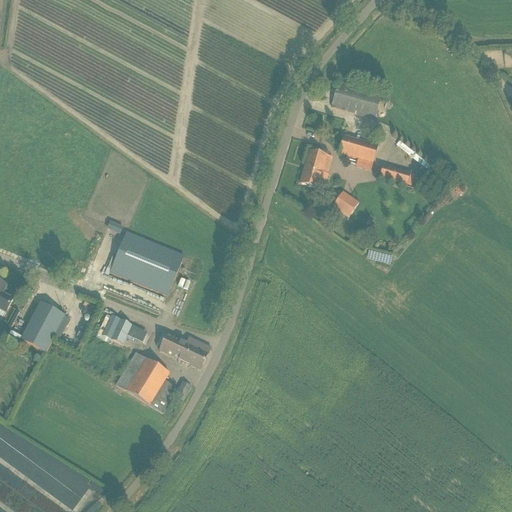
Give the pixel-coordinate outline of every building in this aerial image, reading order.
[(381,96),(347,86),(338,84),(331,108),(341,111),(374,120),(381,96)] [(373,165),(378,147),(344,137),(338,155),(373,165)] [(327,175),(332,159),(327,158),(309,152),(300,185),(309,188),(317,190),(317,189),(324,191),(328,176),(327,175)] [(410,175),(383,167),(379,179),(406,187),(407,186),(413,188),(417,177),(410,175)] [(342,193),(331,209),(348,220),(359,204),(342,193)] [(110,222),(107,229),(120,235),(121,232),(123,227),(110,222)] [(168,297),(184,257),(126,234),(110,274),(168,297)] [(371,261),(394,266),(395,259),(372,254),(371,261)] [(0,310),(6,313),(8,309),(13,300),(0,292),(0,291),(3,285),(0,283),(0,310)] [(45,355),(60,327),(65,318),(40,305),(35,313),(20,341),(45,355)] [(111,317),(101,337),(110,341),(122,347),(131,327),(120,321),(111,317)] [(167,336),(159,352),(200,371),(210,349),(197,343),(195,349),(167,336)] [(136,354),(116,387),(134,398),(149,407),(163,416),(174,397),(180,400),(183,402),(191,388),(183,383),(178,391),(165,382),(169,375),(136,354)]
